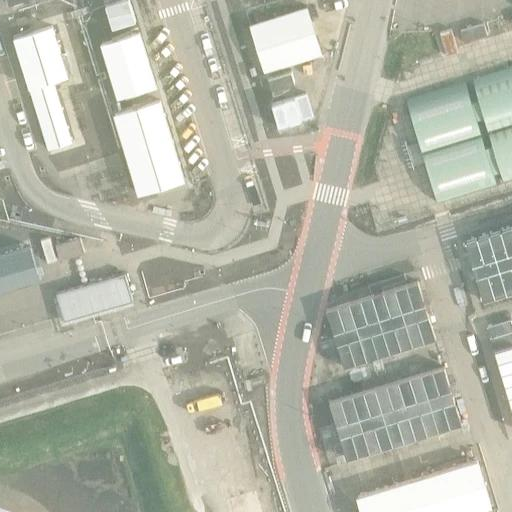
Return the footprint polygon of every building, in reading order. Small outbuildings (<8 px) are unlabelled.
[(130,0),(117,0),(105,4),(113,29),(137,22),(130,0)] [(264,71),(322,53),(307,6),(249,24),(264,71)] [(55,24),(16,35),(31,87),(54,80),(69,76),(55,24)] [(139,31),(101,43),(118,97),(156,86),(139,31)] [(511,67),(473,80),(488,130),(511,122),(511,67)] [(54,80),(31,87),(48,148),(71,142),(54,80)] [(465,83),(409,99),(440,204),(496,187),(465,83)] [(286,129),(307,124),(302,108),(315,105),(312,94),(279,104),(286,129)] [(161,98),(113,112),(137,193),(185,179),(161,98)] [(511,122),(488,130),(504,183),(511,180),(511,122)] [(511,226),(465,240),(483,299),(511,290),(511,226)] [(57,246),(62,259),(74,255),(84,252),(80,239),(61,245),(57,246)] [(30,246),(0,255),(0,290),(41,278),(30,246)] [(132,301),(125,274),(83,286),(58,294),(65,320),(95,312),(132,301)] [(477,460),(357,496),(361,511),(471,511),(491,506),(477,460)]
